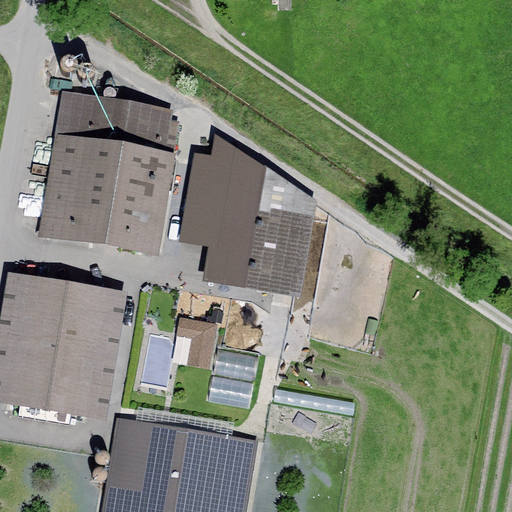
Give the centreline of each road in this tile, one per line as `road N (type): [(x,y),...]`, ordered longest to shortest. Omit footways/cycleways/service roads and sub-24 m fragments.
road 1 (track): [(31,20),(511,322)]
road 2 (track): [(511,232),(203,27)]
road 3 (unclassified): [(0,193),(35,0)]
